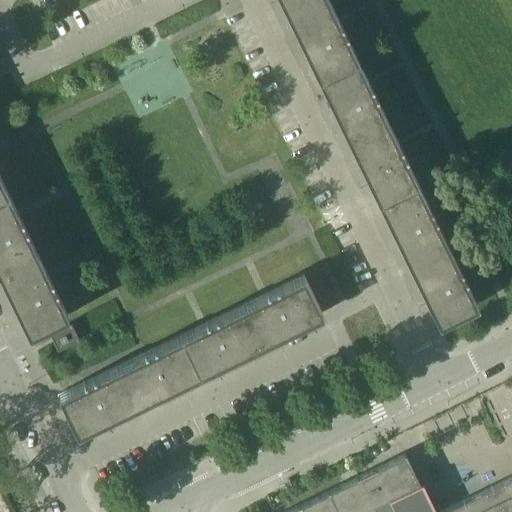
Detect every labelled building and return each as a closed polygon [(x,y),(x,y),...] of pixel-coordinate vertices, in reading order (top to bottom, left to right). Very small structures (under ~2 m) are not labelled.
[(321,0),(280,0),(288,16),(306,8),(321,0)] [(327,0),(321,0),(306,8),(288,16),(318,77),(356,59),(327,0)] [(386,120),(356,59),(318,77),(348,139),(386,120)] [(416,181),(386,120),(348,139),(378,200),(396,191),(416,181)] [(416,181),(396,191),(378,200),(408,261),(426,252),(446,243),(416,181)] [(7,193),(0,195),(0,271),(17,263),(37,254),(7,193)] [(446,243),(426,252),(408,261),(437,323),(476,304),(446,243)] [(37,254),(17,263),(0,271),(0,276),(28,334),(66,315),(37,254)] [(302,274),(265,292),(242,304),(260,342),(321,313),(302,274)] [(242,304),(205,322),(180,334),(199,372),(260,342),(242,304)] [(70,322),(49,333),(57,350),(79,339),(70,322)] [(180,334),(143,352),(118,364),(137,402),(199,372),(180,334)] [(118,364),(83,381),(57,394),(76,432),(137,402),(118,364)] [(511,511),(511,458),(511,459),(511,460),(511,475),(437,511),(432,511),(404,452),(357,475),(281,511),(511,511)]
